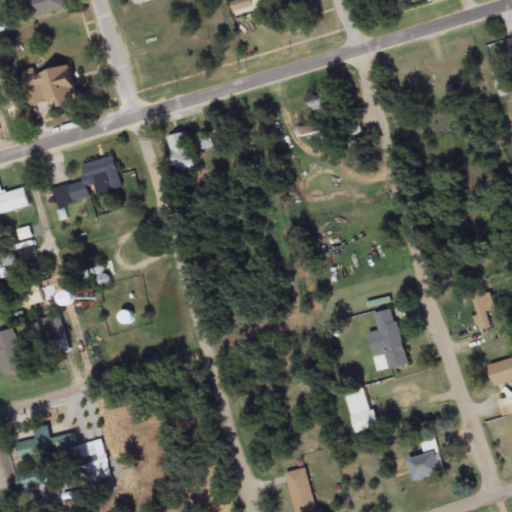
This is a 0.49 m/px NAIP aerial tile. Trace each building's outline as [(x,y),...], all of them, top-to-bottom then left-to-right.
[(68,11),(64,0),(18,0),(24,23),(68,11)] [(248,0),(231,4),(234,18),(270,9),(267,0),(248,0)] [(287,34),(301,36),(304,16),(290,14),(287,34)] [(74,42),(71,23),(39,28),(42,47),(74,42)] [(185,72),(181,53),(149,61),(154,80),(185,72)] [(40,91),(30,93),(34,108),(57,102),(59,109),(71,106),(69,100),(77,98),(70,69),(36,77),(40,91)] [(320,110),(327,122),(341,114),(330,94),(311,104),(316,112),(320,110)] [(0,134),(8,132),(0,107),(0,134)] [(188,135),(168,139),(177,174),(196,170),(188,135)] [(196,139),(201,154),(212,150),(208,135),(196,139)] [(53,191),(57,208),(122,192),(115,159),(82,167),(86,184),(53,191)] [(0,216),(30,209),(25,191),(3,196),(0,183),(0,216)] [(0,257),(0,296),(3,295),(0,285),(0,281),(6,279),(3,270),(16,266),(13,254),(0,257)] [(85,281),(108,288),(110,280),(103,278),(105,270),(90,265),(85,281)] [(487,314),(495,312),(492,297),(474,300),(480,327),(489,326),(487,314)] [(408,368),(395,312),(375,316),(379,334),(369,336),(378,375),(408,368)] [(42,322),(53,360),(72,354),(60,316),(42,322)] [(0,373),(1,379),(25,373),(15,332),(0,335),(0,373)] [(511,361),(489,367),(493,388),(511,383),(511,361)] [(346,396),(357,436),(380,431),(374,406),(371,407),(367,391),(346,396)] [(503,418),(511,415),(511,399),(500,402),(503,418)] [(85,449),(88,477),(102,476),(99,448),(85,449)] [(440,457),(412,457),(412,480),(440,480),(440,457)] [(286,476),(294,511),(315,511),(307,471),(286,476)] [(19,491),(41,488),(40,474),(18,476),(19,491)]
